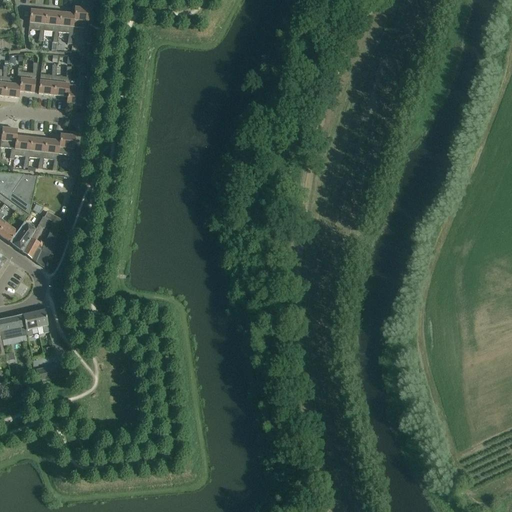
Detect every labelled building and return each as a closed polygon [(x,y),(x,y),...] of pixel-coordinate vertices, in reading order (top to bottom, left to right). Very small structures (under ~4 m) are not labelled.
[(60,14),(57,44),(58,33),(69,34),(67,45),(71,45),(75,9),(74,15),(60,14)] [(75,9),(71,45),(72,45),(73,28),(84,29),(82,39),(87,40),(90,10),(75,9)] [(30,11),(29,31),(40,32),(38,42),(43,42),(45,13),(30,11)] [(45,13),(43,42),(44,32),(54,33),(53,43),(57,44),(60,14),(45,13)] [(22,69),(19,99),(20,93),(34,94),(37,65),(33,64),(32,74),(22,73),(22,69)] [(53,96),(56,67),(52,66),(51,77),(40,75),(38,95),(53,96)] [(57,67),(56,67),(53,96),(67,98),(66,105),(67,105),(71,68),(67,68),(66,78),(56,77),(57,67)] [(7,68),(4,97),(19,99),(22,69),(18,69),(17,79),(7,78),(8,68),(7,68)] [(71,68),(67,105),(82,106),(85,77),(81,76),(79,87),(69,85),(71,68)] [(16,137),(17,137),(17,131),(2,129),(0,147),(0,148),(11,150),(10,160),(14,161),(14,157),(16,137)] [(60,136),(59,142),(60,142),(58,155),(59,155),(69,156),(68,167),(72,167),(75,138),(60,136)] [(31,139),(17,137),(16,137),(14,157),(25,158),(23,168),(28,169),(29,159),(28,158),(31,139)] [(45,141),(31,139),(28,158),(29,159),(39,160),(38,170),(42,170),(43,160),(45,141)] [(60,142),(59,142),(45,141),(43,160),(54,161),(52,172),(57,172),(59,155),(58,155),(60,142)] [(0,196),(5,200),(16,208),(29,217),(31,207),(37,178),(1,174),(0,174),(0,196)] [(5,200),(3,204),(14,212),(16,208),(5,200)] [(37,204),(35,210),(43,213),(45,207),(37,204)] [(16,208),(14,212),(26,221),(29,217),(16,208)] [(61,220),(47,213),(44,219),(49,221),(59,227),(61,220)] [(31,260),(35,263),(42,248),(39,247),(40,245),(37,243),(43,229),(44,230),(49,221),(44,219),(42,218),(35,231),(32,237),(23,254),(31,260)] [(6,224),(0,232),(0,237),(9,244),(18,232),(6,224)] [(24,224),(18,232),(14,238),(9,244),(23,254),(32,237),(35,231),(34,230),(33,227),(29,224),(26,225),(24,224)] [(49,234),(42,248),(35,263),(43,269),(49,255),(53,257),(57,236),(49,234)] [(45,311),(33,314),(37,329),(42,328),(44,334),(50,333),(45,311)] [(22,317),(25,327),(26,334),(27,334),(27,338),(33,337),(31,331),(37,329),(33,314),(22,317)] [(26,334),(25,327),(22,317),(15,318),(0,321),(0,338),(0,340),(1,343),(2,343),(3,343),(27,339),(26,334)] [(14,360),(13,354),(12,354),(6,355),(8,362),(8,363),(14,362),(15,362),(14,360)] [(64,365),(59,366),(61,377),(67,375),(64,365)] [(59,366),(53,367),(55,378),(61,377),(59,366)] [(50,380),(47,368),(42,370),(44,381),(50,380)] [(44,381),(42,370),(36,371),(39,382),(44,381)]
